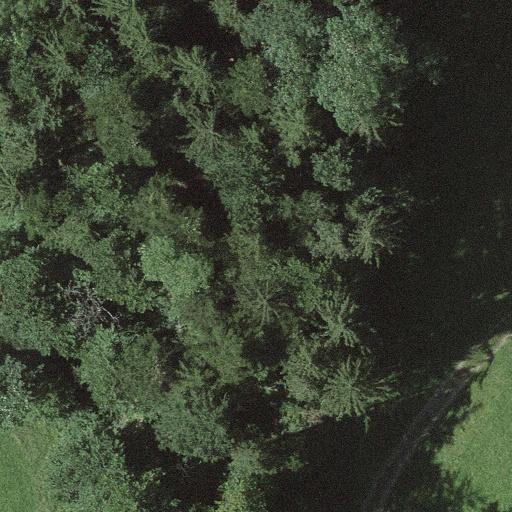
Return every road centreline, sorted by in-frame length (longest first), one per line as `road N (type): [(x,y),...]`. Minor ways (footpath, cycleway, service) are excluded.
road 1 (track): [(384,464),(397,255),(426,80),(460,0)]
road 2 (track): [(368,511),(384,464),(511,323)]
